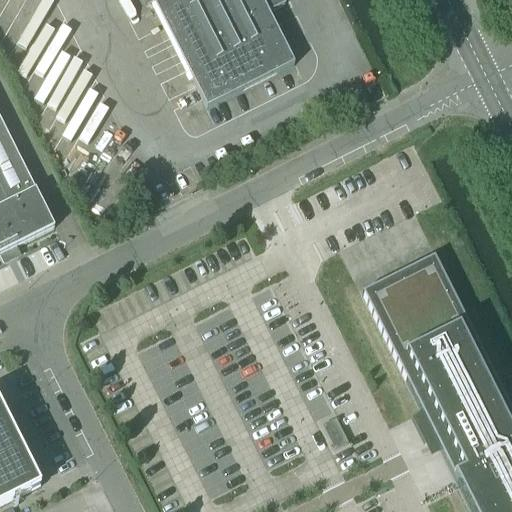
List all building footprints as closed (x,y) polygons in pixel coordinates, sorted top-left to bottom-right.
[(149,0),(206,113),(294,68),(268,17),(284,9),(279,0),(149,0)] [(12,252),(53,232),(0,126),(0,258),(1,258),(3,261),(6,262),(13,259),(14,256),(12,252)] [(511,511),(511,417),(506,405),(511,402),(511,394),(508,387),(502,375),(494,379),(436,260),(361,296),(420,416),(411,420),(424,447),(429,444),(434,442),(459,492),(468,511),(511,511)] [(0,508),(36,491),(0,416),(0,508)] [(334,423),(322,429),(334,453),(347,447),(334,423)]
